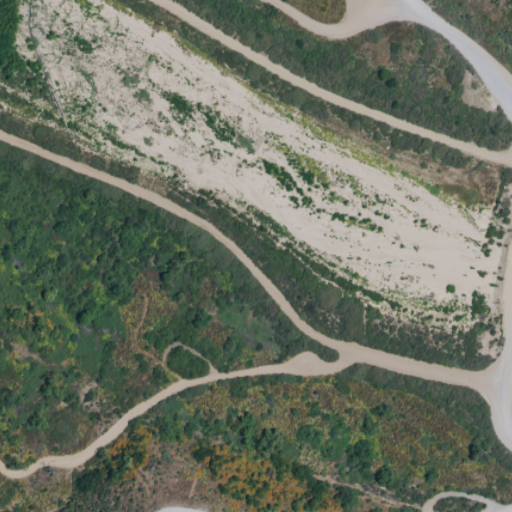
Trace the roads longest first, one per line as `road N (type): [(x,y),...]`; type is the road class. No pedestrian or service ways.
road 1 (track): [(0,466),(11,476),(75,458),(165,392),(193,381),(319,369),(354,356)]
road 2 (track): [(502,385),(354,356)]
road 3 (track): [(392,0),(345,26),(320,27),(272,0)]
